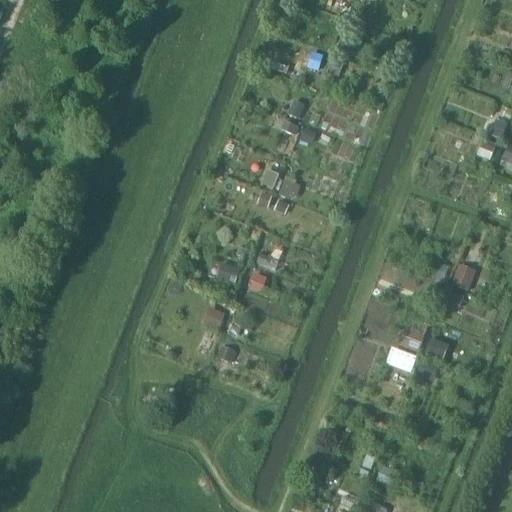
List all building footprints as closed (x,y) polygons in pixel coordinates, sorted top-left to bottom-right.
[(337,55),(343,57),(347,47),(341,44),(337,55)] [(311,56),(308,69),(317,72),(321,59),(311,56)] [(333,63),(329,73),(336,76),(340,65),(333,63)] [(294,104),(288,116),(298,120),(303,108),(294,104)] [(499,140),(505,126),(496,122),(490,136),(499,140)] [(281,131),(294,137),(297,129),(284,124),(281,131)] [(300,143),(309,147),(313,138),(304,134),(300,143)] [(486,152),(479,149),(476,157),(490,162),(496,147),(489,145),(486,152)] [(511,152),(506,150),(503,158),(511,161),(511,152)] [(260,185),(273,191),(278,179),(265,174),(260,185)] [(293,184),(285,181),(279,197),(287,200),(293,184)] [(259,206),(266,209),(269,200),(262,197),(259,206)] [(279,204),(275,212),(283,216),(287,208),(279,204)] [(256,265),(274,272),(278,263),(260,256),(256,265)] [(220,265),(216,280),(234,285),(238,271),(220,265)] [(429,278),(443,284),(446,273),(433,268),(429,278)] [(471,279),(457,274),(452,286),(467,292),(471,279)] [(254,277),(249,291),(258,295),(264,281),(254,277)] [(444,305),(454,309),(458,298),(449,294),(444,305)] [(206,327),(217,332),(223,317),(212,312),(206,327)] [(229,335),(236,337),(240,327),(234,324),(229,335)] [(445,336),(431,331),(425,345),(440,350),(445,336)] [(401,345),(417,351),(421,339),(405,333),(401,345)] [(218,360),(230,365),(234,354),(222,349),(218,360)] [(400,354),(396,366),(404,369),(403,374),(408,375),(413,359),(400,354)] [(417,378),(428,382),(434,367),(422,363),(417,378)] [(362,476),(369,479),(372,470),(365,467),(362,476)] [(377,483),(387,487),(392,473),(382,469),(377,483)] [(347,508),(355,511),(357,505),(349,502),(347,508)]
